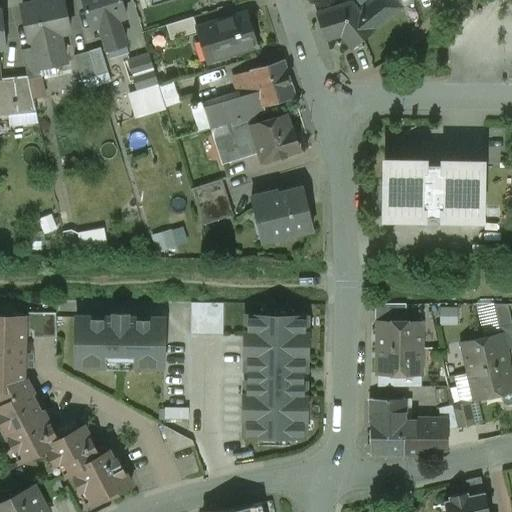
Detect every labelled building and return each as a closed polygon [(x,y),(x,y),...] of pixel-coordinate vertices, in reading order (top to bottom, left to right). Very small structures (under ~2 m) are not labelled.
[(62,0),(49,0),(22,6),(29,40),(33,40),(34,47),(39,68),(40,68),(39,63),(51,60),(52,65),(65,62),(59,34),(70,32),(62,0)] [(120,0),(83,0),(92,27),(100,25),(117,20),(125,17),(120,0)] [(373,0),(359,12),(374,31),(402,8),(395,0),(373,0)] [(352,3),(317,13),(326,41),(338,37),(341,38),(343,39),(352,48),(374,31),(359,12),(352,3)] [(247,13),(204,26),(214,59),(258,46),(247,13)] [(193,17),(166,25),(170,40),(197,32),(193,17)] [(117,20),(100,25),(103,36),(107,50),(124,44),(117,20)] [(100,25),(92,27),(91,28),(94,39),(103,36),(100,25)] [(124,44),(107,50),(110,57),(127,52),(124,44)] [(34,47),(21,50),(27,76),(28,79),(42,76),(40,68),(39,68),(34,47)] [(100,47),(88,51),(96,76),(108,72),(100,47)] [(88,51),(74,56),(82,81),(96,76),(88,51)] [(148,54),(128,60),(128,61),(137,91),(158,84),(148,54)] [(283,61),(243,73),(247,89),(253,108),(268,104),(294,96),(283,61)] [(243,73),(233,76),(238,92),(247,89),(243,73)] [(27,76),(12,77),(16,114),(35,112),(28,79),(27,76)] [(0,115),(16,114),(12,77),(0,78),(0,115)] [(195,105),(181,109),(186,125),(189,135),(211,129),(253,116),(270,111),(268,104),(253,108),(247,89),(238,92),(201,103),(201,102),(200,101),(198,100),(197,101),(196,101),(195,102),(195,104),(195,105)] [(256,124),(251,126),(259,152),(262,162),(299,150),(292,129),(290,130),(286,115),(256,124)] [(253,116),(211,129),(222,164),(259,152),(251,126),(256,124),(253,116)] [(186,125),(172,129),(175,139),(189,135),(186,125)] [(443,164),(425,163),(425,160),(385,160),(384,218),(424,219),(424,216),(442,216),(442,219),(482,220),(483,161),(443,161),(443,164)] [(221,179),(191,189),(195,201),(225,191),(221,179)] [(277,191),(251,197),(257,220),(265,218),(268,233),(292,228),(294,234),(313,229),(303,188),(278,194),(277,191)] [(225,191),(195,201),(203,225),(233,215),(225,191)] [(80,230),(81,247),(108,244),(106,227),(80,230)] [(160,252),(179,246),(173,228),(154,234),(160,252)] [(193,301),(193,332),(226,332),(226,301),(193,301)] [(511,324),(508,304),(492,304),(497,329),(511,325),(511,324)] [(245,306),(247,435),(309,434),(307,305),(245,306)] [(160,307),(74,309),(75,364),(161,363),(160,307)] [(44,313),(27,313),(27,317),(26,331),(32,331),(32,338),(44,338),(44,313)] [(56,313),(44,313),(44,338),(56,337),(56,313)] [(8,314),(0,314),(0,342),(24,343),(24,331),(26,331),(27,317),(8,316),(8,314)] [(422,322),(377,321),(377,337),(379,337),(379,348),(422,348),(422,322)] [(502,333),(461,342),(467,373),(509,364),(502,333)] [(24,343),(0,342),(0,367),(27,369),(27,361),(23,360),(24,343)] [(422,348),(379,348),(379,359),(377,359),(377,374),(421,375),(422,348)] [(511,379),(509,364),(467,373),(474,401),(501,394),(511,391),(511,379)] [(27,369),(0,367),(0,404),(1,406),(0,406),(0,407),(31,391),(26,381),(23,381),(23,369),(26,370),(27,369)] [(31,391),(0,407),(0,424),(1,424),(6,433),(44,413),(40,414),(33,399),(36,398),(32,391),(31,391)] [(511,391),(501,394),(503,403),(507,406),(511,404),(511,391)] [(405,399),(370,398),(370,454),(404,455),(404,420),(405,399)] [(470,401),(452,405),(457,428),(475,424),(470,401)] [(452,405),(438,408),(441,420),(442,420),(442,429),(446,429),(446,430),(457,428),(452,405)] [(44,413),(6,433),(20,460),(58,440),(44,413)] [(441,420),(404,420),(404,455),(420,455),(446,449),(446,430),(446,429),(442,429),(442,420),(441,420)] [(193,441),(161,424),(161,425),(171,453),(194,445),(193,441)] [(83,426),(58,440),(20,460),(20,461),(46,448),(54,464),(59,461),(66,474),(99,457),(99,456),(83,426)] [(99,457),(66,474),(66,475),(71,472),(88,504),(105,495),(107,499),(131,486),(124,473),(125,473),(117,459),(114,460),(109,451),(99,456),(99,457)] [(481,477),(465,481),(465,482),(466,482),(468,493),(469,496),(483,493),(480,479),(481,479),(481,477)] [(46,511),(33,486),(0,503),(0,511),(46,511)] [(488,511),(484,492),(483,493),(469,496),(468,493),(448,497),(449,500),(445,501),(445,503),(447,511),(488,511)] [(263,511),(262,502),(205,511),(263,511)]
